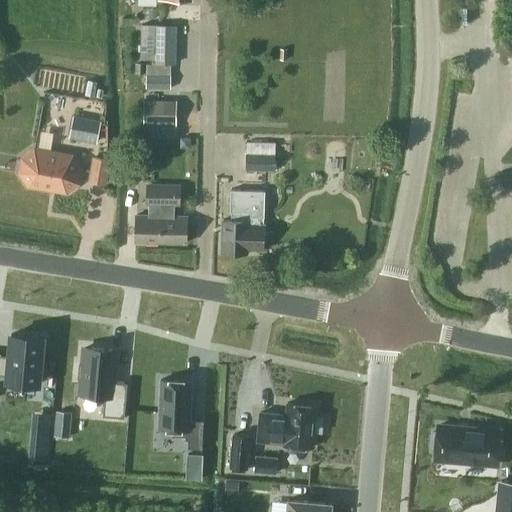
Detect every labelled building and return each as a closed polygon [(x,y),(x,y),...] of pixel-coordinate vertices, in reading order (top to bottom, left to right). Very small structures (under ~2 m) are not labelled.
[(174,25),(141,25),(140,60),(154,60),(154,64),(170,64),(173,64),(174,25)] [(145,73),(145,63),(135,63),(135,73),(145,73)] [(146,75),(146,88),(147,87),(170,88),(170,75),(169,76),(147,75),(146,75)] [(176,100),(143,100),(142,125),(175,126),(176,100)] [(100,121),(73,115),(68,138),(96,143),(100,121)] [(174,163),(174,138),(159,137),(159,152),(161,152),(161,163),(174,163)] [(190,148),(190,137),(180,137),(180,148),(190,148)] [(275,142),(245,142),(245,171),(274,171),(275,142)] [(72,156),(34,150),(23,158),(20,173),(29,185),(46,188),(51,184),(71,188),(78,183),(81,168),(72,156)] [(109,160),(92,157),(87,181),(104,184),(109,160)] [(134,166),(118,165),(118,180),(134,180),(134,166)] [(178,204),(178,186),(145,186),(146,206),(150,206),(150,216),(136,216),(136,242),(187,241),(187,216),(176,216),(175,204),(178,204)] [(231,210),(231,220),(223,220),(223,252),(247,252),(247,249),(263,249),(263,224),(260,224),(260,216),(264,216),(264,190),(229,190),(229,210),(231,210)] [(0,374),(4,375),(7,376),(7,381),(38,384),(43,336),(11,334),(9,355),(6,355),(0,354),(0,374)] [(116,349),(84,346),(80,391),(105,393),(103,414),(124,416),(127,381),(113,380),(116,349)] [(160,379),(158,428),(173,429),(173,436),(188,436),(187,448),(201,449),(203,421),(190,420),(191,381),(160,379)] [(315,407),(287,404),(286,416),(260,414),(258,440),(310,446),(312,432),(322,433),(324,416),(314,414),(315,407)] [(56,411),(54,435),(68,436),(71,412),(56,411)] [(433,432),(432,452),(436,452),(435,459),(497,464),(500,430),(438,425),(437,432),(434,432),(433,432)] [(248,436),(234,435),(232,466),(246,467),(248,436)] [(255,455),(253,472),(276,474),(277,458),(255,455)] [(296,482),(314,482),(314,464),(296,463),(296,482)] [(225,481),(224,494),(237,495),(238,481),(225,481)] [(288,499),(286,511),(329,511),(331,502),(329,502),(329,503),(288,499)]
